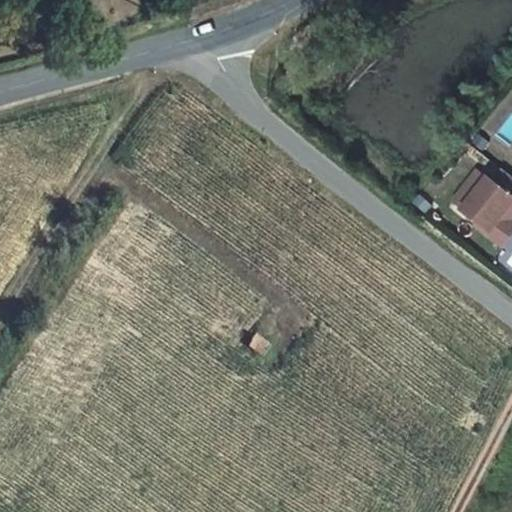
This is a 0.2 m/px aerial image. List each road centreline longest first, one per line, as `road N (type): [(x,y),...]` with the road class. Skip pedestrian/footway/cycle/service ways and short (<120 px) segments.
road 1 (residential): [(191,39),(248,101),(511,313)]
road 2 (tertiary): [(191,39),(0,90)]
road 3 (track): [(455,511),(511,401)]
